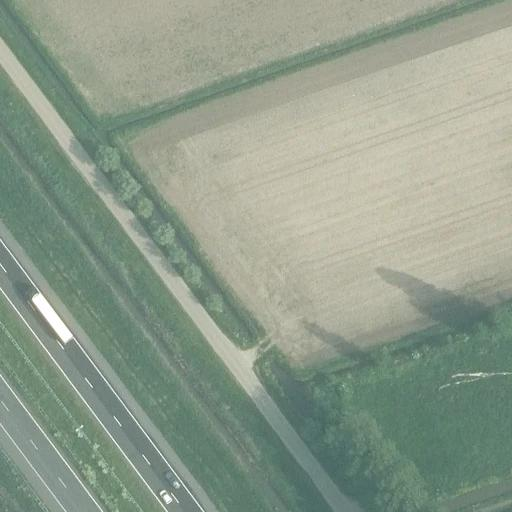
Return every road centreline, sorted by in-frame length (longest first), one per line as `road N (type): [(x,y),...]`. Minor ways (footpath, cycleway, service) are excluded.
road 1 (unclassified): [(341,511),(0,53)]
road 2 (motorway): [(184,511),(0,264)]
road 3 (motorway): [(0,399),(85,511)]
